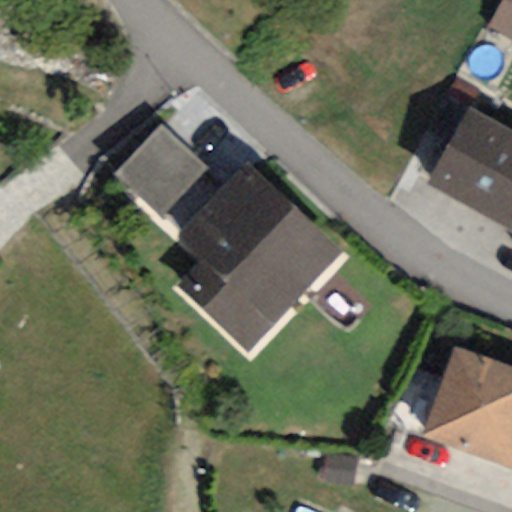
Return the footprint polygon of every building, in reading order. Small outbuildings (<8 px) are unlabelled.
[(511,0),(497,39),(511,44),(511,0)] [(511,140),(470,117),(425,196),(511,244),(511,140)] [(206,173),(161,131),(115,179),(160,222),(206,173)] [(340,264),(244,172),(174,246),(201,272),(178,296),(247,361),(340,264)] [(511,377),(452,356),(419,449),(509,481),(511,473),(511,377)]
